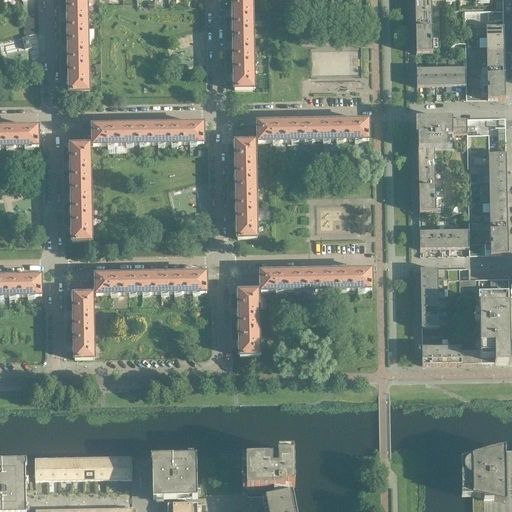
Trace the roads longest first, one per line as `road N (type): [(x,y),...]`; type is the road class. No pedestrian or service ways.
road 1 (residential): [(223,258),(221,363),(209,371),(56,372)]
road 2 (residential): [(54,118),(220,113)]
road 3 (residential): [(57,261),(223,258)]
road 4 (residential): [(223,258),(220,113)]
road 5 (residential): [(54,118),(57,261)]
road 6 (residential): [(220,113),(361,112)]
road 7 (residential): [(223,258),(356,258)]
